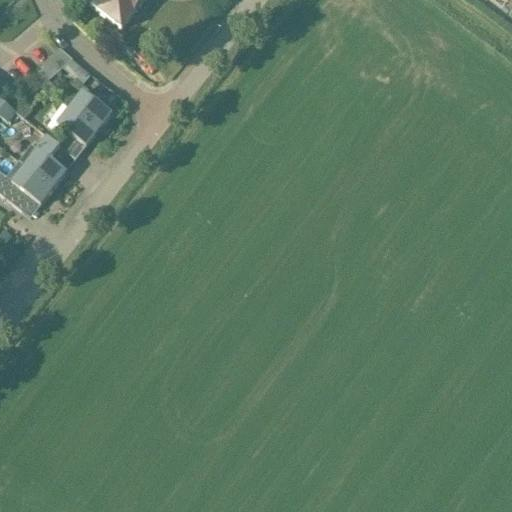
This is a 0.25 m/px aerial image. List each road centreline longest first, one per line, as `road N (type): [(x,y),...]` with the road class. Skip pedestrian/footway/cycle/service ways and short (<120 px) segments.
road 1 (unclassified): [(0,327),(159,121)]
road 2 (unclassified): [(159,121),(251,0)]
road 3 (residential): [(159,121),(49,21)]
